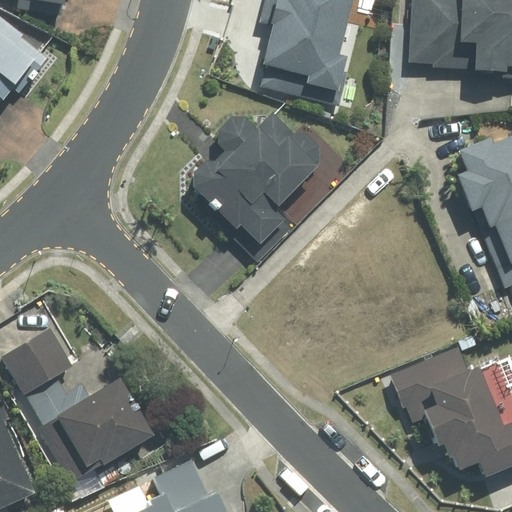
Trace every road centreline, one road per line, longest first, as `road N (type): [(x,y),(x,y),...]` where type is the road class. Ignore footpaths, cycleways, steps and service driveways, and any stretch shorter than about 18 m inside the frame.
road 1 (residential): [(55,196),(366,511)]
road 2 (unknown): [(188,333),(409,122),(511,103)]
road 3 (residential): [(55,196),(113,111),(163,0)]
